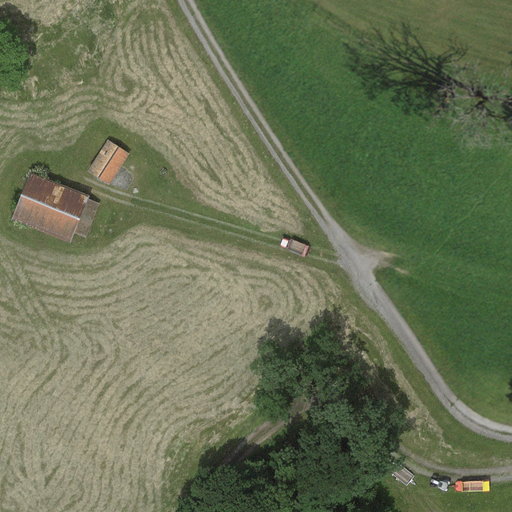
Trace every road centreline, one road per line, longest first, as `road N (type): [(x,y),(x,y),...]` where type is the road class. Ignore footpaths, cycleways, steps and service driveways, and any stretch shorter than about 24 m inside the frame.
road 1 (track): [(193,0),(346,252)]
road 2 (track): [(80,181),(323,255),(346,252)]
road 3 (track): [(346,252),(444,396),(492,431),(511,434)]
road 4 (track): [(337,401),(383,444),(424,466),(454,474),(511,471)]
